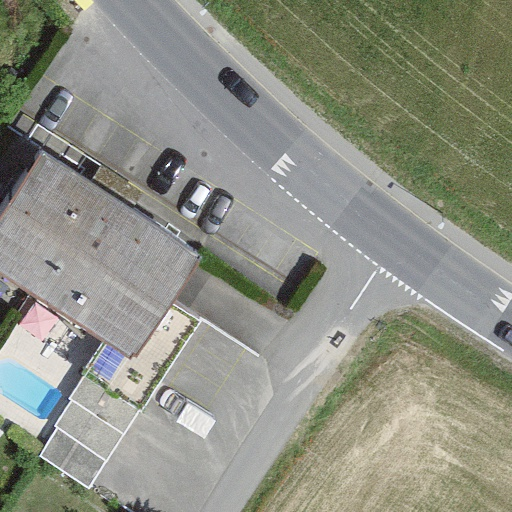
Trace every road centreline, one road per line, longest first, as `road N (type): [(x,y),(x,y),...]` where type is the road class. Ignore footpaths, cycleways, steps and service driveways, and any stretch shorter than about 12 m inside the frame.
road 1 (tertiary): [(391,229),(196,63),(139,0)]
road 2 (residential): [(211,511),(391,229)]
road 3 (tertiary): [(511,314),(391,229)]
